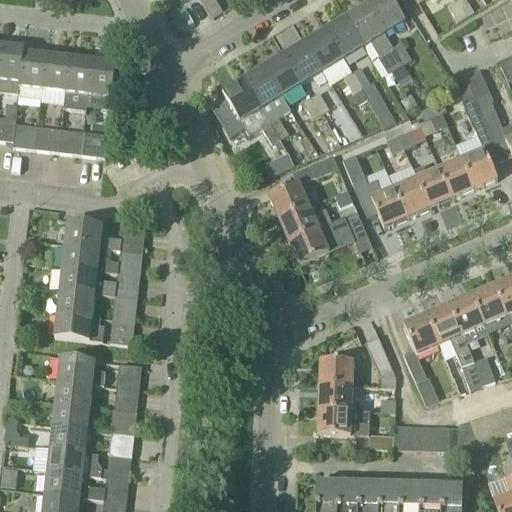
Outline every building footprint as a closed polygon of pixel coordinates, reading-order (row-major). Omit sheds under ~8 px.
[(380,0),(366,9),(384,37),(405,24),(389,0),(380,0)] [(461,0),(455,4),(466,21),(474,16),(464,0),(461,0)] [(466,21),(455,4),(447,9),(457,26),(466,21)] [(385,57),(395,73),(403,67),(393,51),(384,37),(366,9),(346,21),(364,50),(373,44),(382,58),(385,57)] [(346,21),(325,34),(343,62),(364,50),(346,21)] [(322,75),(343,62),(325,34),(305,46),(322,75)] [(305,46),(284,59),(302,88),(322,75),(305,46)] [(401,46),(393,51),(403,67),(411,63),(401,46)] [(20,91),(24,55),(25,51),(1,48),(0,54),(0,97),(20,99),(20,91)] [(20,91),(42,94),(46,58),(24,55),(20,91)] [(69,61),(46,58),(42,94),(65,96),(69,61)] [(281,100),(302,88),(284,59),(264,71),(281,100)] [(511,82),(511,59),(498,66),(506,85),(511,82)] [(75,114),(86,115),(92,64),(69,61),(65,96),(63,112),(75,114)] [(92,64),(86,115),(95,116),(96,104),(111,106),(115,67),(92,64)] [(395,73),(392,75),(400,89),(412,82),(403,67),(395,73)] [(264,71),(243,84),(280,144),(289,138),(279,122),(290,115),(281,100),(264,71)] [(370,89),(369,88),(360,73),(352,77),(355,82),(362,94),(370,89)] [(491,107),(493,106),(479,74),(452,85),(458,99),(470,94),(485,126),(498,121),(491,107)] [(355,82),(352,77),(343,83),(354,99),(362,94),(355,82)] [(272,149),(280,144),(243,84),(222,97),(224,100),(209,109),(229,142),(244,133),(249,141),(262,133),(272,149)] [(470,94),(458,99),(473,132),(485,126),(470,94)] [(319,96),(310,101),(321,118),(329,113),(319,96)] [(321,118),(310,101),(302,106),(313,124),(321,118)] [(442,117),(430,122),(435,136),(447,131),(442,117)] [(13,151),(14,152),(16,129),(15,129),(16,123),(8,123),(6,146),(13,146),(13,151)] [(14,152),(36,154),(38,132),(16,129),(14,152)] [(38,132),(36,154),(59,157),(61,134),(38,132)] [(59,157),(82,159),(84,137),(61,134),(59,157)] [(398,140),(403,154),(416,149),(410,135),(398,140)] [(96,161),(104,162),(107,139),(98,138),(96,161)] [(403,154),(398,140),(386,145),(392,159),(403,154)] [(497,184),(491,168),(484,154),(461,163),(474,194),(497,184)] [(342,164),(352,187),(365,182),(355,159),(342,164)] [(297,188),(300,187),(315,181),(315,183),(338,173),(332,160),(292,178),(297,188)] [(461,163),(438,173),(452,203),(474,194),(461,163)] [(416,183),(429,213),(452,203),(438,173),(427,178),(423,170),(413,174),(417,182),(416,183)] [(416,183),(393,193),(406,223),(429,213),(416,183)] [(365,189),(370,202),(384,233),(406,223),(393,193),(382,197),(376,184),(365,189)] [(269,201),(279,224),(310,210),(300,187),(297,188),(269,201)] [(334,200),(340,212),(353,206),(347,193),(334,200)] [(325,213),(313,218),(310,210),(279,224),(288,246),(332,228),(325,213)] [(372,252),(359,222),(357,217),(344,223),(354,245),(359,257),(372,252)] [(343,250),(354,245),(344,223),(332,228),(288,246),(298,269),(343,250)] [(103,230),(99,230),(67,226),(64,250),(99,254),(142,259),(143,249),(120,247),(121,243),(101,241),(103,230)] [(99,254),(64,250),(62,272),(117,279),(140,281),(141,272),(118,269),(118,267),(98,265),(99,254)] [(117,279),(62,272),(59,295),(94,299),(137,304),(138,295),(115,292),(116,287),(96,285),(97,277),(117,279)] [(511,281),(494,290),(507,320),(511,317),(511,281)] [(507,320),(494,290),(472,299),(485,330),(507,320)] [(92,322),(94,299),(59,295),(57,318),(92,322)] [(472,299),(450,309),(463,339),(485,330),(472,299)] [(474,365),(463,339),(450,309),(427,318),(440,349),(449,345),(461,370),(469,394),(483,390),(474,365)] [(113,315),(112,324),(135,327),(136,317),(113,315)] [(98,330),(98,323),(92,322),(57,318),(54,341),(103,347),(104,330),(98,330)] [(417,359),(440,349),(427,318),(403,329),(417,359)] [(110,338),(109,347),(132,350),(133,341),(110,338)] [(395,379),(378,341),(365,347),(379,379),(379,391),(395,392),(395,379)] [(487,361),(474,365),(483,390),(495,385),(487,361)] [(94,375),(95,366),(60,362),(57,384),(104,390),(105,376),(94,375)] [(320,364),(319,389),(352,391),(353,366),(320,364)] [(428,382),(427,382),(415,387),(426,411),(439,405),(428,382)] [(140,386),(117,383),(116,392),(139,395),(140,386)] [(57,384),(54,408),(90,413),(93,390),(104,390),(57,384)] [(318,414),(351,415),(352,391),(319,389),(318,414)] [(395,404),(381,403),(380,417),(395,418),(395,404)] [(137,408),(115,406),(114,415),(136,418),(137,408)] [(52,431),(88,435),(90,413),(54,408),(52,431)] [(511,436),(511,414),(511,411),(501,414),(508,437),(511,436)] [(357,440),(369,441),(369,439),(370,416),(351,415),(318,414),(317,439),(357,440)] [(490,418),(498,441),(508,437),(501,414),(490,418)] [(480,421),(488,444),(498,441),(490,418),(480,421)] [(470,425),(477,448),(488,444),(480,421),(470,425)] [(458,433),(459,454),(477,448),(470,425),(459,428),(458,433)] [(112,428),(111,438),(134,440),(135,431),(112,428)] [(394,430),(393,440),(393,454),(403,455),(405,431),(394,430)] [(49,453),(85,457),(88,435),(52,431),(49,453)] [(415,455),(416,431),(405,431),(403,455),(415,455)] [(426,455),(427,431),(416,431),(415,455),(426,455)] [(437,456),(437,432),(427,431),(426,455),(437,456)] [(437,456),(447,456),(448,432),(437,432),(437,456)] [(448,432),(447,456),(458,457),(459,454),(458,433),(448,432)] [(369,441),(368,453),(393,454),(393,440),(369,439),(369,441)] [(110,451),(108,460),(131,463),(132,454),(110,451)] [(49,453),(47,477),(87,482),(87,481),(129,485),(130,476),(101,473),(96,466),(93,466),(94,458),(85,457),(49,453)] [(87,482),(47,477),(44,498),(80,502),(80,503),(126,508),(127,499),(104,496),(105,493),(86,490),(87,482)] [(511,511),(511,479),(488,487),(494,505),(496,511),(511,511)] [(337,511),(338,486),(316,486),(315,511),(337,511)] [(337,511),(358,511),(359,487),(338,486),(337,511)] [(359,487),(358,511),(378,511),(379,487),(359,487)] [(378,511),(399,511),(401,488),(379,487),(378,511)] [(401,488),(399,511),(420,511),(421,488),(401,488)] [(420,511),(441,511),(442,489),(421,488),(420,511)] [(442,489),(441,511),(462,511),(463,490),(442,489)] [(44,498),(42,511),(78,511),(80,503),(80,502),(44,498)]
